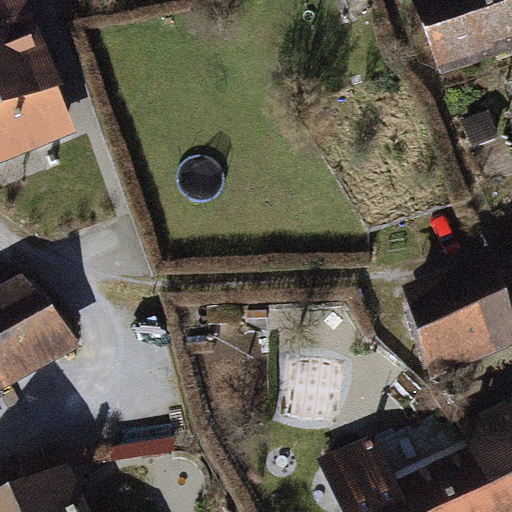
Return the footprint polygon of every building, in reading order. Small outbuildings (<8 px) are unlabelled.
[(0,0),(0,182),(91,145),(73,102),(83,98),(42,0),(0,0)] [(511,71),(511,0),(443,0),(435,3),(470,89),(511,71)] [(511,339),(511,324),(493,274),(419,301),(436,370),(511,339)] [(0,384),(77,346),(24,284),(0,298),(0,384)] [(388,440),(330,468),(351,511),(511,511),(511,416),(480,432),(487,447),(410,484),(388,440)] [(109,511),(88,469),(0,511),(109,511)]
